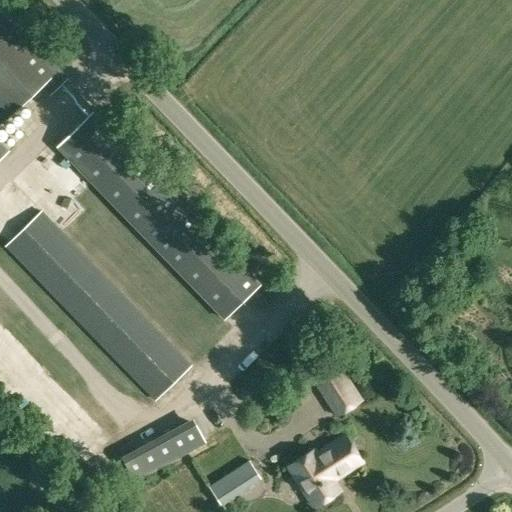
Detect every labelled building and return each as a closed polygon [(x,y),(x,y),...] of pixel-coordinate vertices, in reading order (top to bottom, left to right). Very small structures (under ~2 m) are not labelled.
[(0,121),(38,86),(47,96),(66,77),(58,69),(61,65),(5,5),(0,9),(0,121)] [(223,319),(260,284),(93,111),(56,147),(223,319)] [(0,159),(10,150),(0,139),(0,159)] [(190,366),(40,212),(3,247),(154,402),(190,366)] [(79,400),(0,318),(0,383),(24,408),(38,394),(60,418),(79,400)] [(337,414),(360,400),(338,365),(315,380),(337,414)] [(195,424),(166,439),(176,457),(204,441),(195,424)] [(333,480),(361,461),(345,437),(317,455),(314,450),(289,466),(314,506),(339,490),(333,480)] [(124,462),(133,479),(147,472),(138,454),(124,462)] [(260,478),(249,461),(207,488),(218,505),(260,478)]
